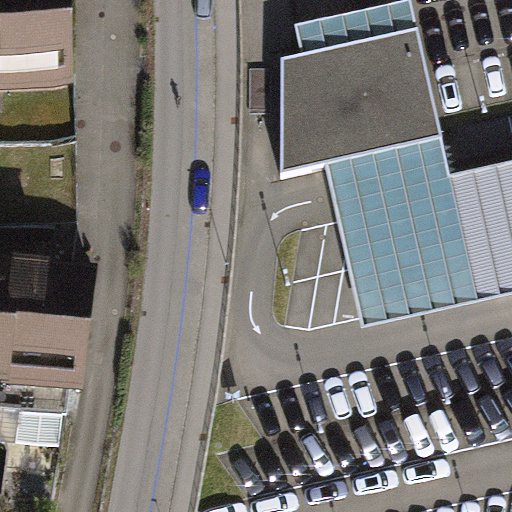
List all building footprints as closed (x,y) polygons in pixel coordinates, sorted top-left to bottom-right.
[(0,0),(0,94),(67,94),(65,0),(0,0)] [(412,5),(296,32),(303,62),(419,35),(412,5)] [(327,171),(444,145),(419,35),(303,62),(283,65),(280,115),(282,181),(327,171)] [(511,300),(511,168),(451,182),(448,164),(444,145),(327,171),(331,190),(364,334),(511,300)] [(0,268),(0,399),(25,403),(22,425),(61,430),(81,279),(0,268)]
